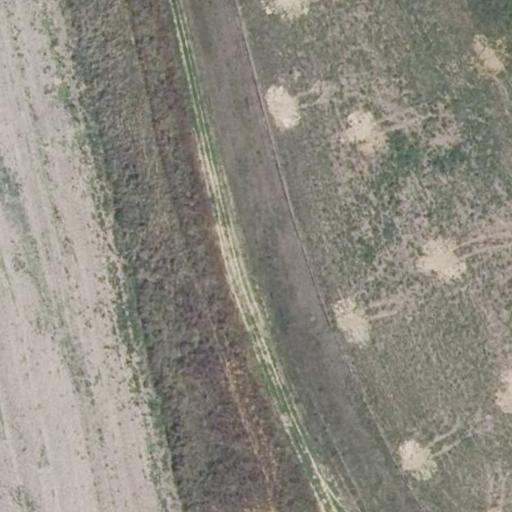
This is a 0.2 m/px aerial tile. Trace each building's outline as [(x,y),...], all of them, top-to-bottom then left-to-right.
[(242,36),(272,32),(267,0),(238,5),(242,36)] [(326,0),(334,26),(366,17),(361,0),(326,0)] [(403,0),(410,18),(440,8),(437,0),(403,0)] [(464,0),(471,16),(500,4),(498,0),(464,0)] [(295,38),(322,30),(318,17),(291,25),(295,38)] [(429,40),(402,51),(412,75),(439,65),(429,40)] [(376,82),(388,79),(381,52),(368,55),(376,82)] [(303,120),(335,113),(328,81),(296,88),(303,120)] [(321,134),(343,128),(339,115),(318,121),(321,134)]
